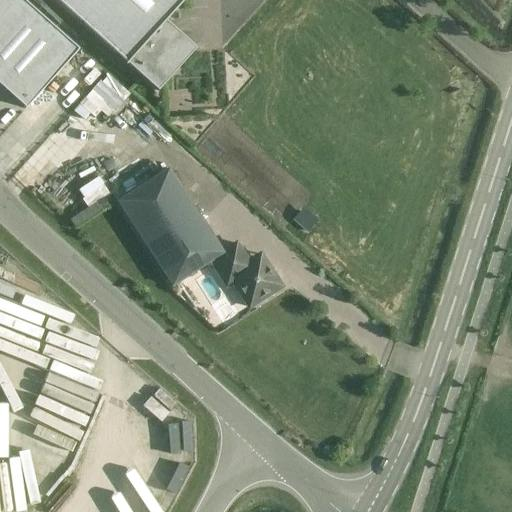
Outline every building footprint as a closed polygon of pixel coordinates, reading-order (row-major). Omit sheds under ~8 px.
[(23,0),(8,0),(0,9),(0,73),(46,21),(23,0)] [(0,0),(0,9),(8,0),(0,0)] [(55,0),(157,92),(196,49),(165,21),(184,0),(55,0)] [(46,21),(0,73),(0,86),(25,109),(79,49),(46,21)] [(68,180),(88,209),(113,192),(93,163),(68,180)] [(223,254),(222,253),(168,169),(117,202),(172,287),(210,262),(223,254)] [(235,244),(222,253),(223,254),(210,262),(226,287),(232,283),(248,308),(281,287),(260,255),(248,263),(235,244)]
